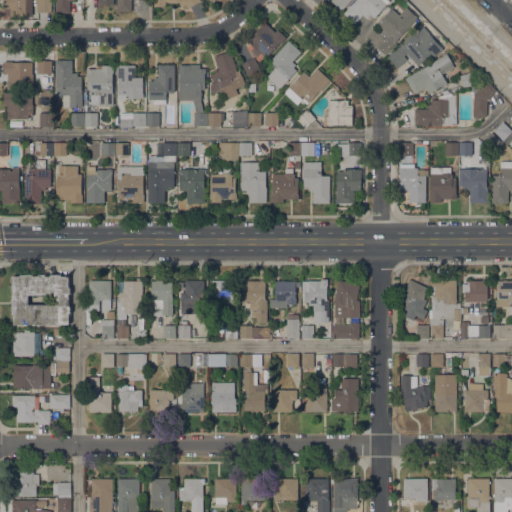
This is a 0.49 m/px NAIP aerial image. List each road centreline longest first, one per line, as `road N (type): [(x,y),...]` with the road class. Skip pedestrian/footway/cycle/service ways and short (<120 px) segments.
road 1 (residential): [(380,511),(377,107),(361,64),(288,0)]
road 2 (residential): [(0,443),(511,443)]
road 3 (residential): [(261,0),(226,30),(205,36),(0,36)]
road 4 (secondary): [(285,241),(88,241)]
